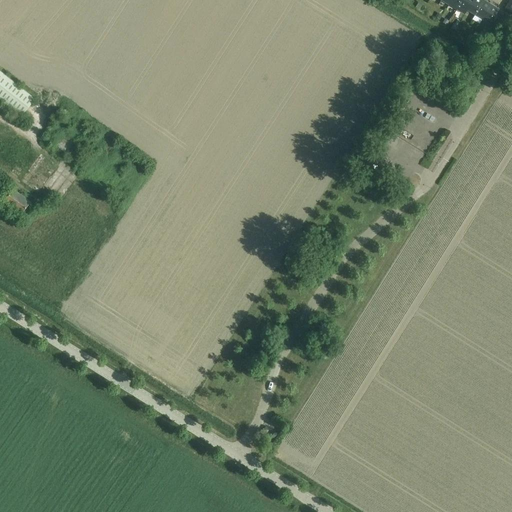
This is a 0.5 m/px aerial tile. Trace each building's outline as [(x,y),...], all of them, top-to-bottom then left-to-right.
[(456,10),(462,0),(451,0),(449,6),(456,10)] [(472,0),(462,0),(456,10),(464,15),(467,11),(466,11),(472,0)] [(474,15),(483,0),(482,0),(472,0),(466,11),(467,11),(474,15)] [(482,20),(491,5),(483,0),(474,15),(482,20)] [(491,5),(482,20),(490,25),(499,10),(491,5)] [(0,100),(21,117),(35,99),(0,71),(0,100)] [(0,146),(13,130),(0,120),(0,146)] [(54,145),(76,162),(86,149),(63,131),(54,145)] [(98,154),(108,161),(117,148),(107,141),(98,154)] [(21,181),(38,194),(58,167),(41,154),(21,181)] [(10,174),(17,179),(21,174),(15,168),(10,174)] [(5,202),(22,215),(31,203),(13,190),(5,202)]
